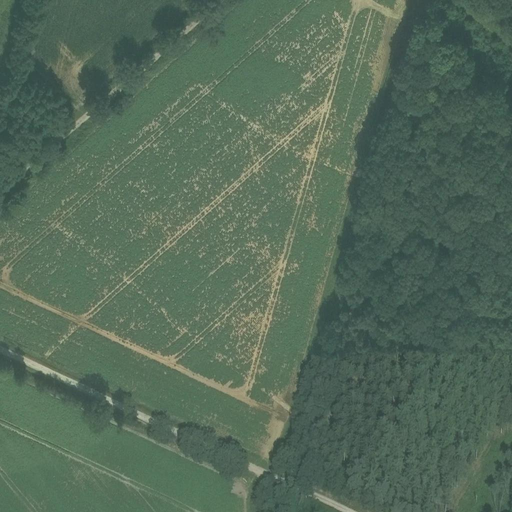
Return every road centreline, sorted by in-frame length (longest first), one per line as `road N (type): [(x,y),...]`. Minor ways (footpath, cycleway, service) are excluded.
road 1 (track): [(0,347),(348,511)]
road 2 (track): [(0,178),(210,0)]
